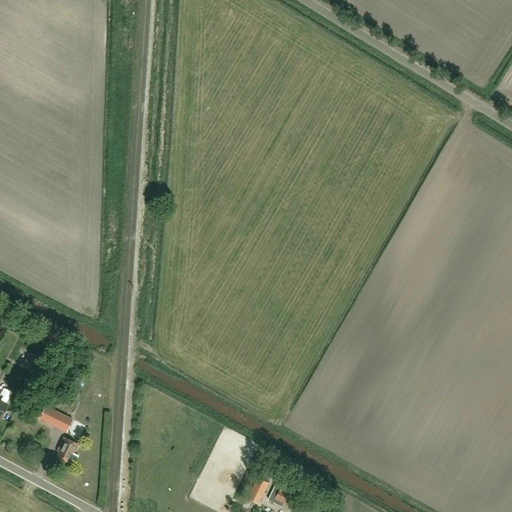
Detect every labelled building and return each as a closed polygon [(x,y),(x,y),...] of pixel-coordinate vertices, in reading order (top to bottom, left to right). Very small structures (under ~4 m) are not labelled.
[(33,355),(27,368),(34,371),(40,359),(33,355)] [(45,406),(39,419),(66,432),(72,420),(45,406)] [(67,463),(69,460),(75,463),(78,456),(72,453),(72,452),(74,453),(78,445),(63,437),(56,451),(58,452),(56,457),(67,463)] [(269,484),(258,478),(248,498),(259,504),(269,484)] [(283,485),(275,501),(293,510),(294,508),(297,508),(299,503),(298,501),(301,494),(283,485)]
